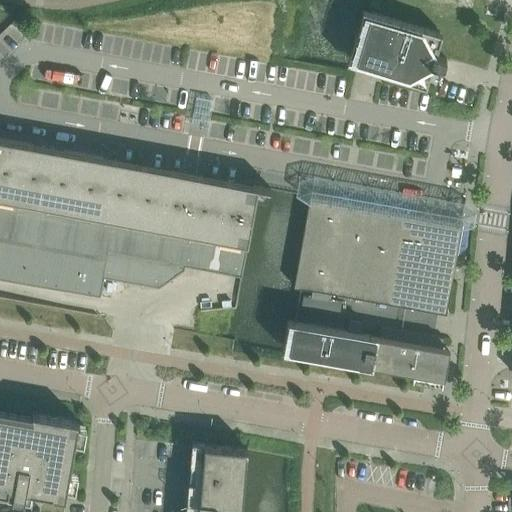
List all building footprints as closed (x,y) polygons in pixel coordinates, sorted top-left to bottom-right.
[(371,11),(355,65),(356,65),(385,74),(423,86),(426,87),(433,65),(444,68),(446,59),(446,58),(436,55),(443,33),(440,32),(371,11)] [(242,276),(257,195),(259,185),(64,149),(0,136),(0,277),(101,296),(104,277),(159,287),(186,269),(187,265),(242,276)] [(353,296),(370,205),(310,194),(293,285),(353,296)] [(393,303),(409,212),(370,205),(353,296),(393,303)] [(446,313),(463,222),(409,212),(393,303),(446,313)] [(377,335),(358,332),(360,321),(347,319),(345,329),(294,320),(289,350),(445,378),(450,349),(442,347),(444,337),(379,325),(377,335)] [(0,511),(39,511),(40,508),(38,508),(38,510),(32,510),(34,491),(64,496),(78,420),(33,412),(32,418),(0,412),(0,511)] [(242,511),(248,448),(205,444),(198,511),(242,511)]
